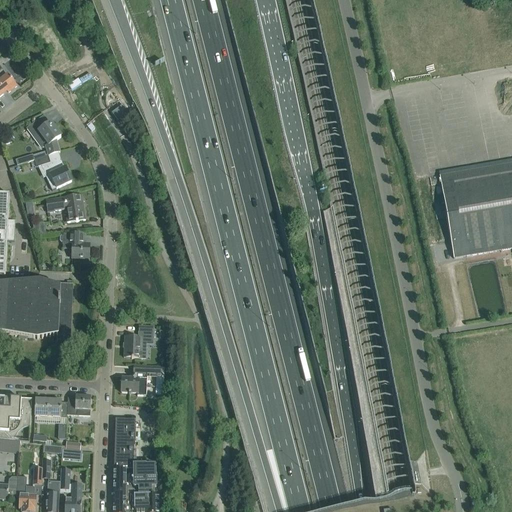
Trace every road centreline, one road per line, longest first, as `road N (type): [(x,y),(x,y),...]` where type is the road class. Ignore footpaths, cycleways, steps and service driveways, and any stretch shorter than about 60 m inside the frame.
road 1 (motorway): [(113,0),(169,155),(275,511)]
road 2 (motorway): [(334,511),(202,0)]
road 3 (motorway): [(166,0),(295,511)]
road 4 (unclassified): [(460,511),(432,429),(341,0)]
road 5 (motorway): [(361,511),(314,217),(268,0)]
road 6 (residential): [(104,386),(113,216),(105,173),(45,86)]
road 7 (unknown): [(364,102),(511,71)]
road 8 (residential): [(99,511),(104,386)]
